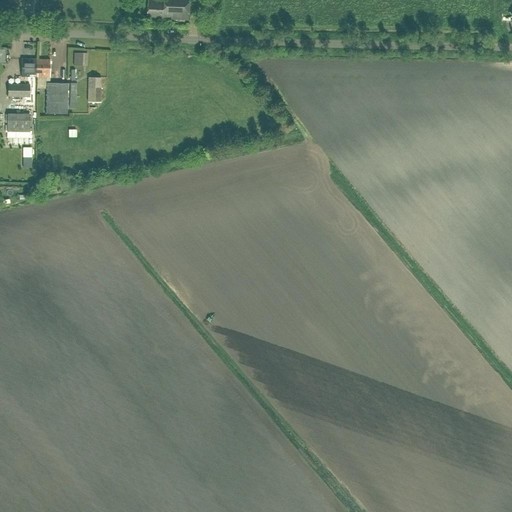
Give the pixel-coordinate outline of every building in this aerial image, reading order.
[(164,0),(164,2),(149,1),(148,17),(163,17),(163,18),(189,19),(189,0),(164,0)] [(73,52),(73,65),(82,65),(82,53),(73,52)] [(21,76),(29,76),(29,83),(35,83),(35,77),(34,77),(34,59),(21,59),(21,76)] [(34,77),(35,77),(37,77),(36,88),(46,88),(46,113),(67,113),(67,83),(49,82),(49,59),(34,59),(34,77)] [(101,77),(88,77),(87,102),(100,102),(101,77)] [(30,97),(30,84),(7,84),(7,97),(30,97)] [(7,131),(7,138),(29,138),(30,131),(30,117),(7,116),(7,131)] [(68,127),(68,135),(76,134),(76,126),(68,127)] [(31,168),(31,148),(23,148),(23,168),(31,168)]
